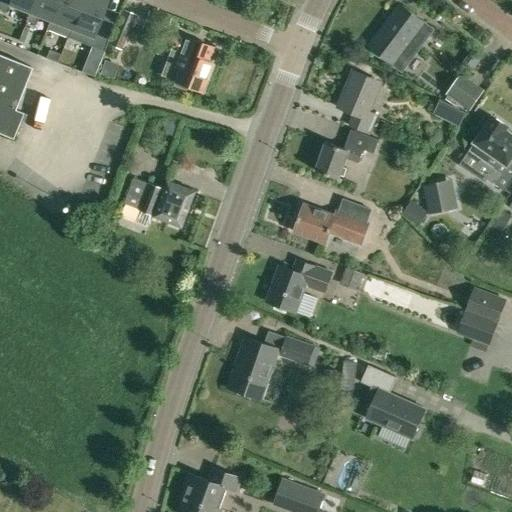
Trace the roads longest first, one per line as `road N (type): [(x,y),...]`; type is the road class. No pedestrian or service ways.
road 1 (secondary): [(143,511),(187,357),(298,54)]
road 2 (residential): [(298,54),(167,0)]
